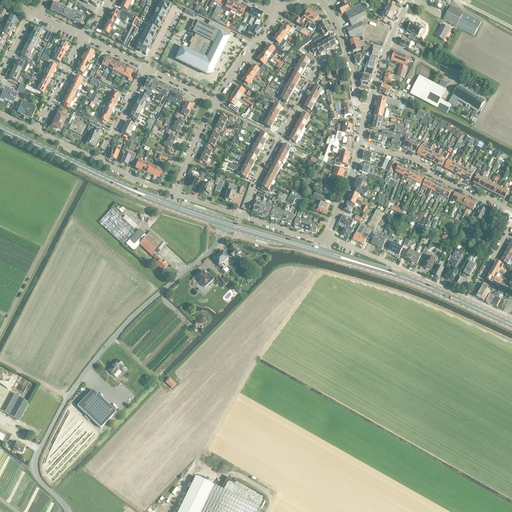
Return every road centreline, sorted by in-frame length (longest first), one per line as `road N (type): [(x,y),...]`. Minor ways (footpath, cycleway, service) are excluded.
road 1 (unclassified): [(67,511),(34,468),(68,395),(132,317),(213,248),(224,225)]
road 2 (residential): [(360,143),(401,153),(511,210)]
road 3 (secondary): [(115,182),(0,127)]
